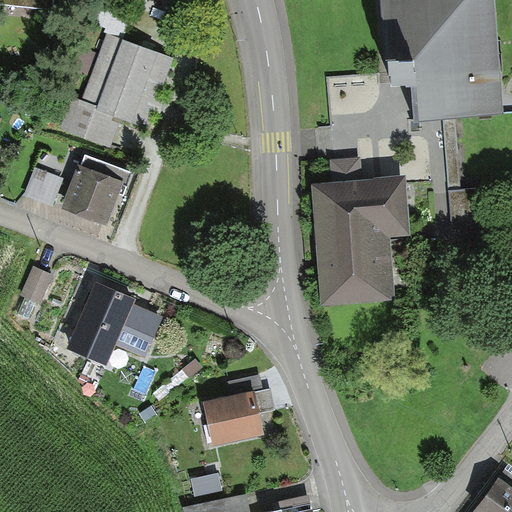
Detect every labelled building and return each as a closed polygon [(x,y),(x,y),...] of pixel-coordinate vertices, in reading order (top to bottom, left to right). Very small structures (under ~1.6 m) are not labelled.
[(504,109),(494,0),(383,0),(390,84),(412,82),(414,116),(504,109)] [(167,58),(108,38),(85,102),(74,99),(63,128),(108,143),(117,118),(143,127),(167,58)] [(120,183),(83,169),(68,207),(106,221),(120,183)] [(402,181),(316,188),(326,300),(389,294),(384,234),(406,232),(402,181)] [(473,194),(447,197),(450,227),(476,225),(473,194)] [(49,275),(35,269),(24,292),(39,298),(49,275)] [(161,312),(99,287),(74,346),(105,359),(113,340),(145,353),(161,312)] [(258,411),(272,408),(268,391),(208,403),(216,443),(262,433),(258,411)] [(511,511),(511,490),(499,481),(477,511),(511,511)] [(240,511),(237,498),(189,511),(240,511)]
